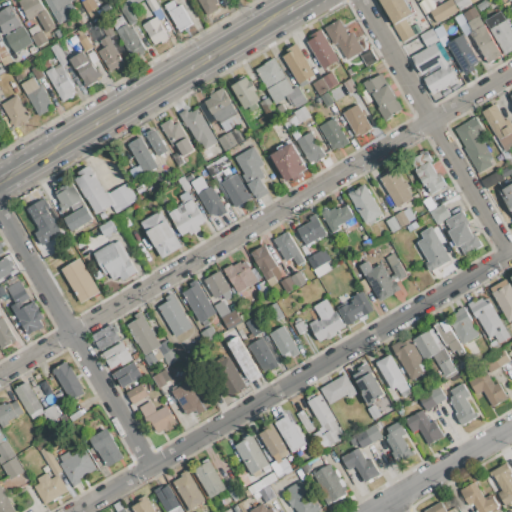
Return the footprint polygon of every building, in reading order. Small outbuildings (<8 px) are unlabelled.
[(18,2),(22,0),(39,0),(55,27),(46,32),(37,16),(36,18),(32,20),(28,20),(18,2)] [(45,0),(75,0),(69,3),(76,15),(59,24),(45,0)] [(81,0),(94,0),(102,13),(92,19),(81,0)] [(145,0),(154,0),(160,8),(152,12),(145,0)] [(165,5),(173,0),(177,7),(181,5),(192,24),(180,31),(165,5)] [(198,0),(217,0),(219,3),(215,5),(218,10),(207,16),(198,0)] [(379,0),(404,0),(412,14),(404,18),(394,24),(379,0)] [(422,0),(431,0),(435,8),(448,0),(453,0),(459,11),(436,24),(422,0)] [(459,11),(453,0),(468,0),(471,4),(459,11)] [(476,5),(484,0),(486,0),(490,5),(480,11),(476,5)] [(120,6),(127,2),(138,22),(131,25),(120,6)] [(0,25),(0,11),(10,6),(22,26),(16,30),(15,28),(9,31),(10,33),(7,35),(6,33),(5,34),(0,25)] [(485,20),(501,11),(511,31),(511,50),(505,55),(485,20)] [(470,33),(473,31),(467,22),(479,15),(502,55),(487,63),(470,33)] [(113,22),(122,16),(126,24),(128,23),(131,29),(133,27),(146,50),(138,54),(135,50),(130,53),(113,22)] [(143,25),(157,17),(168,37),(154,45),(143,25)] [(404,18),(414,35),(402,42),(393,25),(394,24),(404,18)] [(325,28),(339,20),(343,27),(346,25),(348,29),(345,30),(348,34),(352,32),(355,38),(357,37),(359,40),(358,41),(363,51),(347,60),(338,42),(334,44),(325,28)] [(108,38),(107,36),(102,27),(109,23),(115,34),(108,38)] [(411,27),(416,24),(421,31),(415,35),(411,27)] [(31,36),(32,36),(28,30),(37,25),(41,31),(42,30),(48,41),(37,47),(31,36)] [(22,26),(32,43),(15,53),(5,36),(7,35),(10,33),(16,30),(22,26)] [(77,37),(79,36),(77,31),(83,28),(94,47),(85,52),(85,51),(77,37)] [(435,42),(427,47),(419,35),(432,28),(439,40),(435,42)] [(307,41),(314,37),(312,34),(321,29),(338,60),(323,69),(307,41)] [(118,55),(108,38),(115,34),(125,52),(118,55)] [(446,43),(463,34),(479,62),(473,65),(475,70),(465,76),(446,43)] [(98,51),(104,48),(100,40),(107,36),(108,38),(118,55),(124,65),(117,69),(116,67),(109,71),(98,51)] [(407,44),(419,37),(422,43),(410,50),(407,44)] [(0,42),(2,41),(10,54),(0,59),(0,42)] [(50,46),(58,42),(69,62),(62,66),(50,46)] [(410,56),(427,47),(435,42),(458,82),(451,86),(450,84),(432,94),(423,79),(441,68),(439,64),(421,74),(410,56)] [(282,57),(289,53),(287,50),(297,44),(314,75),(306,79),(308,82),(300,87),(282,57)] [(364,54),(371,50),(377,60),(369,64),(364,54)] [(70,59),(85,51),(85,52),(96,72),(99,70),(102,75),(96,79),(97,81),(86,87),(70,59)] [(88,54),(94,51),(99,60),(94,63),(88,54)] [(257,69),(265,64),(264,63),(274,57),(293,89),(294,91),(288,94),(285,96),(286,98),(276,104),(257,69)] [(46,71),(59,64),(62,71),(66,69),(74,83),(72,85),(74,88),(73,89),(75,94),(62,101),(46,71)] [(31,69),(39,65),(45,76),(37,80),(31,69)] [(329,89),(322,78),(322,77),(332,72),(339,84),(329,89)] [(363,83),(367,80),(368,81),(381,74),(387,84),(388,83),(402,109),(392,115),(393,116),(385,121),(377,108),(380,106),(378,103),(375,104),(363,83)] [(21,84),(33,77),(38,86),(42,84),(52,102),(45,105),(48,111),(39,116),(21,84)] [(231,85),(246,77),(260,101),(256,103),(258,107),(252,110),(250,107),(245,110),(231,85)] [(313,84),(322,78),(329,89),(319,95),(313,84)] [(343,83),(351,78),(357,89),(349,94),(343,83)] [(288,94),(294,91),(293,89),(298,86),(307,102),(296,108),(288,94)] [(205,101),(210,98),(209,96),(222,88),(242,123),(225,132),(218,120),(211,124),(204,112),(209,109),(205,101)] [(320,96),(327,92),(334,103),(326,107),(320,96)] [(2,104),(16,95),(29,118),(27,119),(28,122),(21,126),(19,124),(14,127),(13,123),(11,124),(9,121),(11,120),(2,104)] [(259,103),(269,97),(273,106),(264,111),(259,103)] [(277,106),(282,103),(287,111),(281,114),(277,106)] [(343,112),(358,104),(372,129),(361,135),(360,133),(356,135),(343,112)] [(482,112),(496,104),(505,120),(509,118),(511,123),(511,146),(505,151),(482,112)] [(294,112),(304,106),(310,117),(289,129),(284,120),(295,113),(294,112)] [(180,113),(187,109),(189,112),(192,110),(193,112),(199,108),(219,142),(202,152),(180,113)] [(319,126),(335,117),(349,143),(337,149),(336,147),(332,149),(319,126)] [(454,129),(475,117),(481,127),(476,130),(492,157),(489,159),(492,166),(479,174),(464,148),(465,147),(454,129)] [(161,125),(171,119),(174,125),(179,122),(195,150),(183,157),(175,144),(172,145),(161,125)] [(146,135),(147,135),(146,132),(154,127),(168,151),(158,157),(146,135)] [(218,139),(230,132),(237,144),(225,151),(218,139)] [(296,140),(311,132),(325,156),(310,165),(296,140)] [(128,144),(141,136),(158,166),(145,174),(128,144)] [(272,155),(292,143),(304,163),(302,164),(306,172),(288,182),(272,155)] [(234,157),(253,146),(264,164),(259,166),(265,177),(261,179),(268,193),(256,200),(246,184),(253,180),(249,173),(245,175),(234,157)] [(171,155),(177,151),(184,163),(178,166),(171,155)] [(411,160),(427,151),(432,161),(430,162),(437,174),(439,173),(446,185),(431,194),(426,184),(422,186),(413,171),(417,169),(411,160)] [(206,167),(227,155),(231,161),(220,167),(222,171),(212,177),(206,167)] [(75,180),(80,176),(78,172),(89,165),(105,192),(110,193),(128,182),(138,199),(120,209),(121,210),(116,213),(111,205),(110,206),(112,211),(102,217),(99,213),(96,214),(87,199),(86,199),(75,180)] [(380,178),(395,169),(403,183),(406,182),(409,187),(406,188),(412,199),(397,208),(380,178)] [(187,182),(185,177),(190,173),(193,178),(187,182)] [(222,182),(237,174),(251,199),(236,207),(222,182)] [(178,180),(185,177),(187,182),(191,187),(184,191),(178,180)] [(511,212),(498,189),(511,180),(511,212)] [(54,192),(71,182),(93,219),(72,231),(65,218),(75,212),(72,207),(64,212),(59,203),(61,203),(54,192)] [(349,194),(366,184),(383,213),(381,215),(382,218),(370,225),(368,222),(366,223),(362,217),(349,194)] [(197,193),(212,185),(227,212),(219,217),(217,213),(214,215),(213,213),(210,215),(197,193)] [(169,212),(183,204),(179,196),(188,191),(192,199),(194,197),(208,220),(199,225),(200,228),(190,234),(188,231),(182,235),(169,212)] [(422,200),(430,196),(433,203),(426,207),(422,200)] [(26,207),(41,199),(43,201),(46,199),(51,209),(48,211),(60,231),(50,237),(52,240),(42,246),(34,232),(39,229),(26,207)] [(430,211),(443,203),(451,217),(438,224),(430,211)] [(320,213),(328,208),(329,210),(334,207),(336,209),(339,207),(340,209),(347,204),(352,212),(349,213),(355,223),(348,227),(345,222),(339,226),(340,228),(332,233),(320,213)] [(401,228),(394,216),(409,207),(415,218),(408,222),(409,223),(401,228)] [(141,222),(162,210),(182,246),(162,258),(141,222)] [(445,221),(463,211),(470,224),(467,225),(472,234),(474,232),(482,246),(465,256),(460,247),(458,248),(448,231),(450,230),(445,221)] [(296,229),(310,221),(308,217),(314,214),(326,234),(319,239),(318,237),(305,245),(296,229)] [(385,221),(394,216),(401,228),(392,233),(385,221)] [(99,227),(114,218),(121,229),(114,234),(113,231),(104,236),(99,227)] [(417,242),(424,239),(421,234),(431,228),(452,262),(439,269),(441,272),(435,275),(432,271),(430,272),(426,265),(429,263),(417,242)] [(274,240),(288,231),(305,262),(298,266),(293,258),(287,261),(274,240)] [(361,243),(370,238),(373,243),(365,249),(361,243)] [(93,252),(113,241),(114,243),(119,241),(137,272),(122,280),(119,276),(113,279),(109,272),(106,274),(93,252)] [(250,252),(264,244),(281,273),(281,279),(277,281),(277,282),(270,287),(250,252)] [(377,250),(387,244),(390,249),(380,255),(377,250)] [(366,250),(372,247),(375,252),(369,255),(366,250)] [(307,258),(324,248),(331,260),(314,270),(307,258)] [(360,266),(368,261),(373,269),(382,264),(389,277),(395,274),(385,257),(394,252),(407,276),(399,280),(398,277),(391,281),(393,283),(397,281),(401,289),(381,301),(360,266)] [(0,259),(6,256),(9,261),(11,259),(14,264),(12,266),(15,271),(0,279),(0,259)] [(62,269),(81,258),(100,292),(82,303),(62,269)] [(224,269),(232,264),(233,266),(245,258),(259,281),(238,293),(224,269)] [(204,280),(219,271),(230,289),(215,298),(204,280)] [(295,288),(289,277),(299,271),(305,282),(295,288)] [(11,306),(16,303),(7,287),(10,286),(7,281),(17,275),(27,293),(29,292),(44,319),(39,322),(41,327),(27,335),(11,306)] [(280,282),(289,277),(295,288),(287,293),(280,282)] [(507,283),(509,282),(511,287),(511,320),(509,322),(491,293),(492,292),(490,288),(505,279),(507,283)] [(256,285),(264,281),(272,295),(264,299),(256,285)] [(182,292),(198,283),(215,313),(208,317),(212,323),(202,328),(184,298),(185,297),(182,292)] [(337,310),(347,304),(348,306),(352,303),(351,301),(355,299),(353,296),(362,291),(373,310),(353,321),(353,322),(346,326),(337,310)] [(158,307),(167,302),(165,298),(173,293),(193,327),(176,337),(158,307)] [(468,305),(475,301),(475,302),(482,298),(487,305),(491,303),(510,337),(499,344),(494,335),(489,338),(477,317),(476,318),(468,305)] [(308,324),(316,319),(318,322),(321,320),(313,307),(327,299),(333,310),(336,309),(337,310),(346,326),(337,332),(338,333),(327,339),(326,338),(319,342),(308,324)] [(268,307),(276,303),(284,316),(276,321),(268,307)] [(216,307),(222,304),(228,314),(222,318),(216,307)] [(447,318),(458,311),(457,309),(463,306),(471,320),(470,322),(478,336),(463,345),(447,318)] [(127,325),(137,319),(134,315),(141,312),(161,346),(145,356),(127,325)] [(0,344),(0,318),(2,317),(16,341),(11,345),(10,343),(2,348),(0,344)] [(246,323),(255,317),(263,331),(254,336),(246,323)] [(434,325),(445,318),(465,353),(460,356),(457,350),(453,352),(448,344),(446,345),(434,325)] [(294,325),(301,321),(306,330),(300,334),(294,325)] [(93,335),(112,324),(121,339),(100,351),(95,342),(96,341),(93,335)] [(199,333),(211,326),(217,336),(205,343),(199,333)] [(269,334),(283,326),(299,353),(293,357),(289,351),(282,355),(269,334)] [(413,340),(432,329),(457,371),(445,377),(432,355),(425,360),(413,340)] [(227,343),(238,337),(261,377),(251,383),(227,343)] [(248,345),(262,337),(279,365),(270,371),(268,368),(263,371),(248,345)] [(391,346),(398,342),(399,345),(410,338),(424,362),(419,365),(424,374),(412,381),(391,346)] [(490,343),(495,339),(498,344),(492,347),(490,343)] [(100,355),(122,342),(131,356),(133,359),(122,366),(121,364),(111,370),(106,362),(107,361),(106,359),(103,360),(100,355)] [(483,359),(503,347),(511,360),(491,372),(483,359)] [(163,356),(173,350),(179,360),(169,366),(163,356)] [(376,363),(390,354),(412,392),(401,398),(395,388),(392,390),(376,363)] [(230,397),(213,366),(217,364),(215,361),(223,356),(225,359),(228,357),(246,388),(230,397)] [(111,374),(134,361),(143,377),(123,388),(117,378),(114,379),(111,374)] [(53,370),(67,362),(83,388),(81,390),(83,394),(71,401),(53,370)] [(354,377),(357,375),(356,373),(359,371),(357,368),(367,363),(385,394),(375,399),(377,401),(369,406),(361,392),(362,391),(354,377)] [(469,381),(486,371),(494,385),(498,383),(508,399),(494,407),(483,390),(476,394),(469,381)] [(152,376),(160,372),(167,383),(159,388),(152,376)] [(434,376),(439,373),(444,381),(439,384),(434,376)] [(320,388),(345,374),(357,395),(350,399),(347,394),(329,405),(320,388)] [(14,389),(28,381),(43,407),(41,409),(43,413),(31,419),(14,389)] [(173,390),(189,381),(205,410),(198,413),(196,410),(187,415),(173,390)] [(450,398),(453,396),(450,391),(463,383),(470,396),(465,398),(474,413),(476,412),(478,416),(460,426),(453,414),(456,412),(452,405),(454,404),(450,398)] [(126,393),(141,384),(148,395),(133,404),(126,393)] [(412,388),(417,385),(421,393),(416,396),(412,388)] [(418,397),(438,385),(446,398),(426,410),(418,397)] [(307,402),(320,394),(344,436),(328,446),(318,429),(322,427),(307,402)] [(0,423),(0,405),(4,403),(5,404),(10,402),(11,404),(17,400),(23,412),(7,421),(9,424),(3,428),(0,423)] [(156,411),(145,418),(139,407),(150,401),(156,411)] [(45,410),(54,404),(61,416),(51,421),(45,410)] [(367,409),(375,404),(381,415),(373,420),(367,409)] [(145,418),(156,411),(166,405),(178,426),(167,433),(165,429),(158,433),(154,426),(151,428),(145,418)] [(296,414),(303,410),(314,429),(307,433),(296,414)] [(405,420),(422,410),(430,423),(435,420),(444,436),(428,445),(418,428),(412,431),(405,420)] [(275,422),(287,414),(292,422),(294,421),(307,443),(292,452),(275,422)] [(386,435),(389,433),(386,428),(398,421),(406,433),(401,436),(410,451),(412,449),(415,454),(410,457),(409,455),(397,462),(392,454),(393,453),(385,439),(388,437),(386,435)] [(382,437),(372,443),(365,430),(375,424),(382,437)] [(259,434),(273,425),(290,453),(281,459),(277,453),(272,456),(259,434)] [(90,439),(110,427),(115,435),(112,437),(114,441),(113,441),(123,458),(107,467),(90,439)] [(372,443),(362,448),(359,443),(355,436),(365,430),(372,443)] [(235,445),(245,439),(244,437),(251,433),(270,465),(269,465),(272,470),(265,474),(262,469),(260,470),(262,473),(254,478),(252,475),(235,445)] [(359,443),(353,447),(349,440),(355,436),(359,443)] [(0,455),(0,443),(6,440),(13,452),(2,459),(0,455)] [(55,476),(40,450),(47,446),(63,472),(58,475),(55,476)] [(341,458),(359,447),(367,461),(372,458),(381,473),(364,482),(355,466),(348,470),(341,458)] [(60,463),(63,462),(60,456),(69,451),(72,456),(84,449),(96,469),(80,479),(81,481),(73,486),(60,463)] [(1,465),(16,457),(24,471),(10,480),(1,465)] [(193,470),(203,464),(202,461),(208,457),(226,487),(226,488),(210,498),(193,470)] [(270,465),(277,460),(285,474),(278,478),(270,465)] [(506,463),(511,475),(511,500),(503,505),(497,493),(501,490),(491,471),(506,463)] [(313,474),(330,464),(333,470),(335,469),(346,489),(343,491),(345,494),(327,504),(319,490),(322,488),(313,474)] [(173,482),(182,477),(180,474),(187,469),(206,501),(190,511),(173,482)] [(34,486),(39,483),(36,478),(46,472),(51,479),(55,476),(58,475),(68,491),(45,505),(34,486)] [(262,479),(273,472),(277,480),(266,486),(262,479)] [(252,475),(254,478),(260,488),(255,492),(247,478),(252,475)] [(288,489),(291,487),(288,481),(298,476),(311,498),(313,497),(320,509),(315,511),(299,511),(298,510),(296,511),(294,507),(292,508),(286,498),(291,494),(288,489)] [(460,490),(475,481),(484,497),(490,494),(497,507),(488,511),(478,511),(473,502),(468,505),(460,490)] [(226,488),(226,487),(233,483),(242,497),(234,501),(226,488)] [(0,511),(0,484),(16,511),(0,511)] [(165,511),(153,490),(159,486),(161,489),(169,484),(184,511),(165,511)] [(259,491),(269,486),(275,497),(266,502),(259,491)] [(244,491),(251,487),(254,493),(247,497),(244,491)] [(133,511),(131,507),(140,502),(139,499),(146,495),(156,511),(133,511)] [(440,502),(447,511),(427,511),(426,510),(440,502)] [(250,511),(265,503),(270,511),(250,511)]
